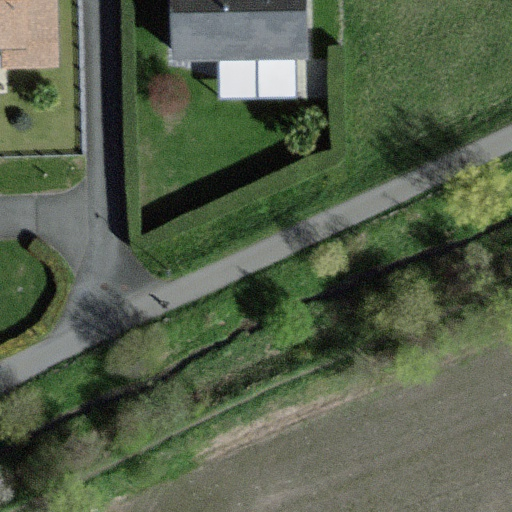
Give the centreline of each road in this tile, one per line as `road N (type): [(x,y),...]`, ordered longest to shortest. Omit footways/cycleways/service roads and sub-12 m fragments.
road 1 (residential): [(108,322),(511,136)]
road 2 (residential): [(108,322),(96,0)]
road 3 (residential): [(0,375),(108,322)]
